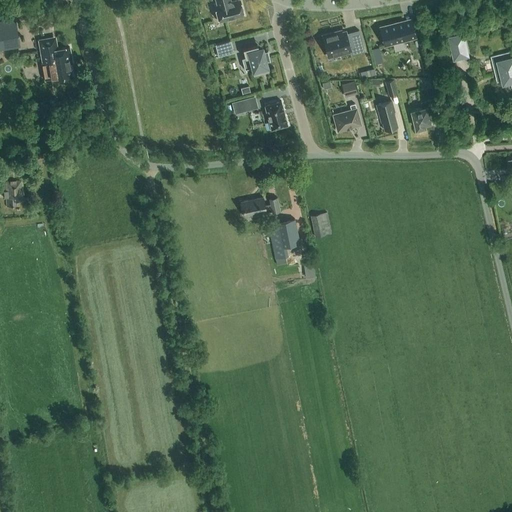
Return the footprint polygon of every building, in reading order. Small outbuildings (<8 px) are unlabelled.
[(239,0),(235,0),(231,1),(230,0),(215,0),(217,5),(215,6),(219,19),(224,18),(225,20),(244,15),(239,0)] [(0,46),(19,43),(15,19),(0,21),(0,46)] [(381,28),(385,43),(415,36),(412,24),(405,26),(404,22),(381,28)] [(364,51),(363,48),(359,30),(346,33),(342,34),(341,30),(322,35),(328,56),(340,52),(340,54),(350,52),(351,55),(364,51)] [(469,57),(464,35),(449,38),(454,60),(469,57)] [(38,39),(42,63),(41,64),(44,78),(52,76),(52,79),(73,75),(70,62),(72,62),(69,46),(55,49),(53,36),(38,39)] [(230,40),(215,44),(218,56),(233,51),(230,40)] [(397,44),(399,50),(409,46),(407,40),(397,44)] [(267,51),(265,51),(263,45),(258,46),(257,44),(243,48),(245,56),(241,57),(244,69),(252,67),(253,73),(268,69),(266,61),(269,60),(269,61),(270,60),(267,50),(267,51)] [(371,49),(373,56),(381,54),(379,47),(371,49)] [(511,55),(511,53),(493,57),(497,73),(502,71),(505,82),(511,80),(511,55)] [(385,81),(389,95),(397,93),(393,79),(385,81)] [(354,80),(342,83),(345,96),(357,93),(354,80)] [(234,113),(249,109),(246,98),(231,101),(234,113)] [(413,110),(418,129),(427,126),(426,124),(432,122),(430,112),(437,110),(434,99),(422,102),(423,108),(413,110)] [(271,129),(288,125),(281,100),(264,105),(271,129)] [(376,105),(381,122),(382,122),(384,129),(397,126),(393,111),(395,111),(392,100),(376,105)] [(333,114),(338,130),(347,128),(352,127),(352,126),(361,124),(355,103),(349,104),(351,109),(333,114)] [(16,201),(23,200),(22,180),(6,181),(7,197),(8,197),(8,206),(16,205),(16,201)] [(263,196),(240,201),(243,217),(266,213),(266,212),(271,210),(272,213),(280,211),(277,197),(269,199),(270,204),(265,205),(263,196)] [(326,234),(321,213),(310,215),(315,236),(326,234)] [(286,260),(285,256),(288,255),(286,246),(300,243),(295,218),(268,224),(276,258),(277,262),(286,260)] [(313,263),(304,265),(305,273),(314,272),(313,263)]
